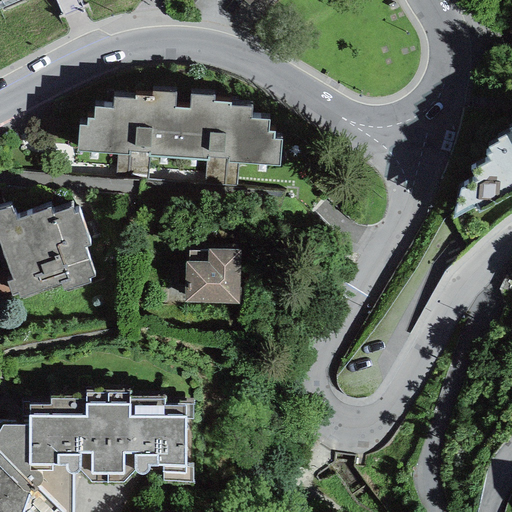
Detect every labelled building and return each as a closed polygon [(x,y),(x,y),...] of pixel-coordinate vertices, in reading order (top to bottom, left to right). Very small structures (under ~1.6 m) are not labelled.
[(79,126),(78,152),(116,155),(115,178),(147,179),(149,157),(205,162),(204,185),(236,186),(238,164),(279,167),(281,140),(274,140),(274,132),(268,132),(269,121),(251,120),(251,107),(231,106),(231,103),(215,102),(214,96),(190,95),(189,109),(175,108),(176,93),(152,92),(152,97),(135,96),(135,99),(114,98),(113,109),(95,108),(93,119),(87,119),(86,126),(79,126)] [(476,207),(479,213),(511,195),(511,132),(497,139),(499,143),(488,148),(491,153),(485,155),(489,162),(472,171),(477,182),(460,190),(453,219),(476,207)] [(88,279),(95,277),(85,249),(91,247),(79,212),(75,213),(73,207),(53,214),(51,208),(17,220),(12,207),(0,210),(0,249),(10,280),(4,281),(10,299),(17,297),(18,301),(60,287),(62,293),(90,284),(88,279)] [(185,302),(240,304),(241,250),(208,249),(208,252),(189,252),(189,263),(186,263),(185,302)] [(0,511),(73,511),(74,475),(77,473),(79,470),(91,483),(123,483),(134,469),(135,472),(139,474),(142,475),(145,475),(147,473),(150,467),(163,467),(163,482),(192,483),(193,467),(186,468),(186,419),(192,420),(192,405),(177,404),(177,406),(164,406),(164,400),(129,400),(130,394),(86,393),(86,400),(51,399),(51,405),(29,406),(28,423),(0,423),(0,511)]
